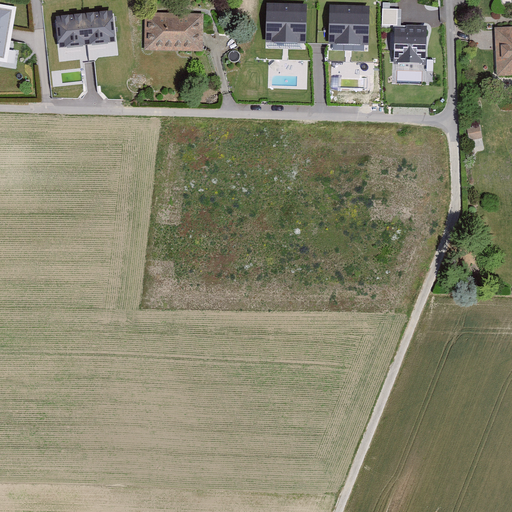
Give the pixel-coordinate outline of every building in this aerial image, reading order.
[(307,5),(267,4),(266,42),(306,43),(307,5)] [(370,7),(330,5),(329,43),(369,44),(370,7)] [(0,59),(5,61),(14,10),(0,7),(0,59)] [(382,8),(383,25),(402,24),(401,8),(382,8)] [(149,11),(148,47),(207,48),(207,12),(149,11)] [(112,12),(56,18),(59,48),(115,42),(112,12)] [(511,26),(493,28),(495,76),(511,75),(511,26)] [(427,29),(395,28),(394,64),(426,65),(427,29)] [(467,127),(471,139),(482,136),(480,125),(467,127)]
